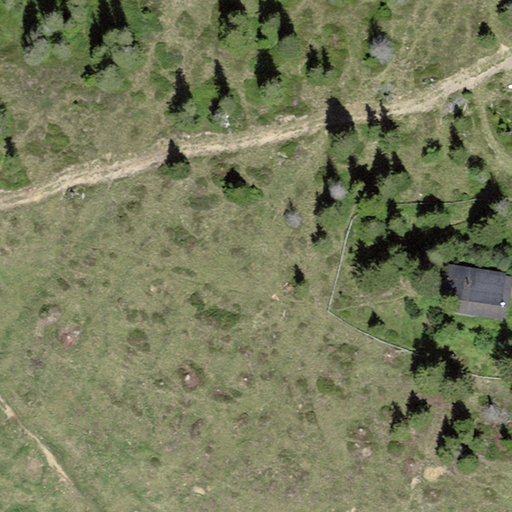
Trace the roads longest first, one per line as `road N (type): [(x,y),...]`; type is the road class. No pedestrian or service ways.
road 1 (track): [(0,201),(191,149),(409,108),(511,58)]
road 2 (track): [(99,511),(0,398)]
